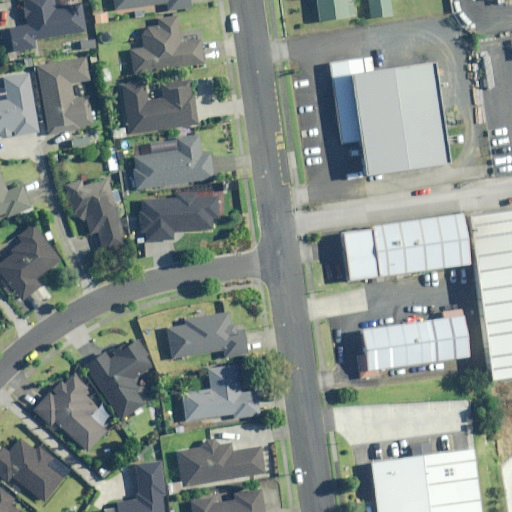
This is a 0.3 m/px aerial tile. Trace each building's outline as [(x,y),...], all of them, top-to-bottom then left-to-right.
[(173,0),(95,0),(97,23),(157,19),(157,20),(174,19),(173,0)] [(340,0),(306,0),(310,21),(343,16),(340,0)] [(388,16),(386,0),(365,0),(368,18),(388,16)] [(45,46),(44,45),(69,43),(66,14),(41,17),(40,1),(8,4),(12,50),(45,46)] [(168,36),(125,42),(127,57),(115,58),(118,81),(188,72),(185,49),(170,51),(168,36)] [(94,47),(93,39),(79,41),(80,49),(94,47)] [(424,60),(342,72),(358,168),(439,155),(424,60)] [(44,70),(20,73),(29,147),(62,143),(62,141),(76,140),(73,106),(58,108),(56,94),(72,92),(69,67),(44,70)] [(20,117),(20,114),(20,108),(19,108),(16,82),(0,83),(0,144),(22,143),(20,117)] [(131,93),(107,95),(111,142),(129,141),(133,140),(135,140),(151,138),(151,140),(184,136),(179,91),(147,94),(148,108),(132,110),(131,93)] [(127,165),(114,166),(118,204),(198,197),(195,159),(184,160),(183,151),(127,155),(127,165)] [(98,183),(49,194),(57,230),(70,227),(74,245),(83,243),(88,266),(112,261),(108,238),(104,220),(106,220),(98,183)] [(511,203),(457,212),(484,381),(511,376),(511,203)] [(154,254),(154,242),(205,241),(204,206),(126,208),(127,243),(130,243),(130,254),(154,254)] [(454,208),(332,228),(341,280),(463,260),(454,208)] [(27,287),(24,282),(42,270),(16,231),(0,241),(0,248),(3,254),(0,256),(0,307),(4,313),(30,294),(27,287)] [(464,309),(355,326),(361,367),(470,350),(464,309)] [(165,326),(166,335),(149,337),(153,370),(206,363),(207,368),(232,364),(229,339),(218,340),(216,329),(213,329),(212,320),(165,326)] [(77,400),(87,395),(103,430),(129,417),(112,382),(133,371),(120,347),(64,376),(77,400)] [(220,408),(219,403),(225,402),(222,374),(191,377),(193,399),(165,401),(167,433),(221,429),(241,429),(241,407),(220,408)] [(56,384),(37,403),(32,399),(12,420),(32,440),(38,434),(69,460),(87,439),(70,425),(76,419),(68,403),(56,384)] [(472,511),(462,443),(362,459),(370,511),(472,511)] [(2,447),(0,448),(0,495),(2,497),(18,511),(23,511),(35,499),(45,488),(29,473),(34,467),(19,454),(14,459),(2,447)] [(245,453),(162,462),(167,501),(250,491),(245,453)] [(144,511),(141,472),(116,475),(120,511),(105,511),(144,511)] [(247,511),(246,501),(172,510),(172,511),(247,511)]
